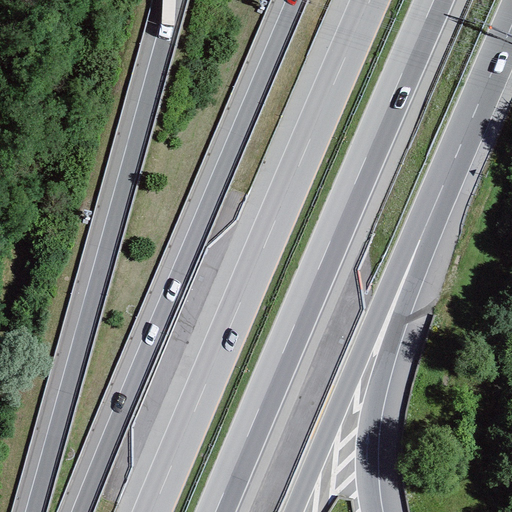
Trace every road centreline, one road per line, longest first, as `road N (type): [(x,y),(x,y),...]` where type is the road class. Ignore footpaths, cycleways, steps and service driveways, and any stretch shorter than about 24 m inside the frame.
road 1 (motorway): [(215,511),(433,0)]
road 2 (motorway): [(368,0),(150,511)]
road 3 (motorway): [(292,0),(79,511)]
road 4 (motorway): [(173,0),(33,511)]
road 5 (motorway): [(294,511),(412,255)]
road 6 (motorway): [(370,511),(371,407),(412,255)]
road 7 (motorway): [(412,255),(511,23)]
